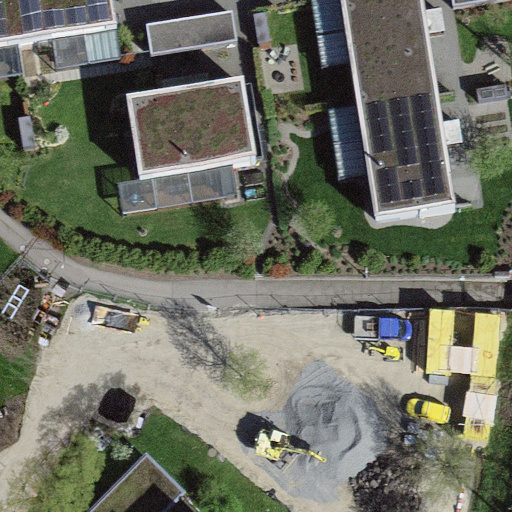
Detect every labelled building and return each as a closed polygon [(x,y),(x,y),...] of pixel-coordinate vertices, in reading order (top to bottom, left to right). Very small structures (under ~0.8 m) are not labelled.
[(0,0),(0,59),(16,57),(7,0),(0,0)] [(115,0),(7,0),(16,57),(122,42),(115,0)] [(352,0),(341,2),(356,107),(440,95),(426,0),(352,0)] [(252,92),(127,111),(139,191),(264,172),(252,92)] [(458,218),(440,95),(356,107),(374,230),(458,218)]
